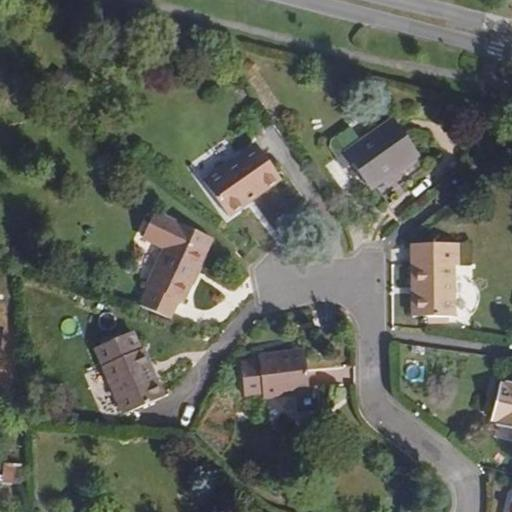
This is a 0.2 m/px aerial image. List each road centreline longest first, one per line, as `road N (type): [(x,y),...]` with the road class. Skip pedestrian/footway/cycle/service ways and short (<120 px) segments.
road 1 (residential): [(466,511),(472,504),(457,467),(377,412),(371,283),(283,284),(172,410)]
road 2 (secondary): [(302,0),(511,53)]
road 3 (secondary): [(511,29),(395,0)]
